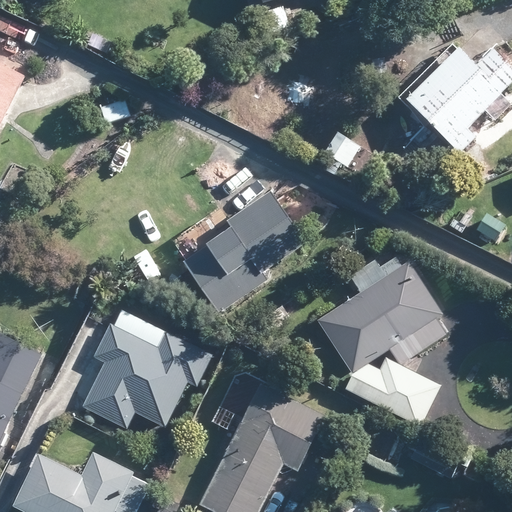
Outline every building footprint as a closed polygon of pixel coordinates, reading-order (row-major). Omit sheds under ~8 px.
[(266,0),(269,9),(302,0),(354,0),(357,12),(395,1),(395,0),(266,0)] [(511,90),(511,66),(499,54),(482,72),(464,53),(412,106),(424,118),(463,156),(479,140),(472,132),(494,109),(499,114),(504,110),(511,102),(511,101),(507,96),(511,90)] [(0,137),(7,123),(26,85),(28,80),(0,66),(0,137)] [(110,126),(133,118),(127,101),(120,104),(104,110),(110,126)] [(343,168),(362,182),(377,161),(358,148),(343,168)] [(237,234),(188,266),(222,316),(271,284),(267,278),(311,248),(276,197),(232,226),(237,234)] [(480,233),(497,243),(507,228),(490,217),(480,233)] [(366,298),(323,325),(354,376),(360,373),(350,393),(424,429),(427,425),(444,390),(400,369),(450,337),(440,321),(445,318),(442,313),(419,278),(423,275),(411,255),(390,267),(383,272),(379,264),(354,279),(366,298)] [(271,333),(291,319),(284,309),(264,323),(271,333)] [(213,356),(116,310),(92,361),(102,366),(82,409),(129,432),(137,414),(164,427),(185,384),(197,390),(213,356)] [(0,454),(48,361),(39,356),(0,335),(0,454)] [(265,388),(205,507),(213,511),(264,511),(287,468),(302,474),(329,420),(265,388)] [(141,511),(153,488),(136,480),(137,477),(98,457),(87,480),(42,459),(17,511),(19,511),(141,511)]
